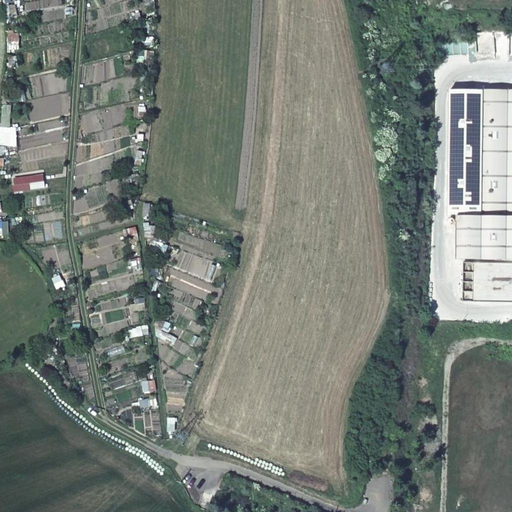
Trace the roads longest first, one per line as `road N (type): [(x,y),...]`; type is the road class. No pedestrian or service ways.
road 1 (track): [(80,0),(67,210),(100,404),(109,422),(169,455)]
road 2 (track): [(442,511),(441,364),(448,344),(511,340)]
